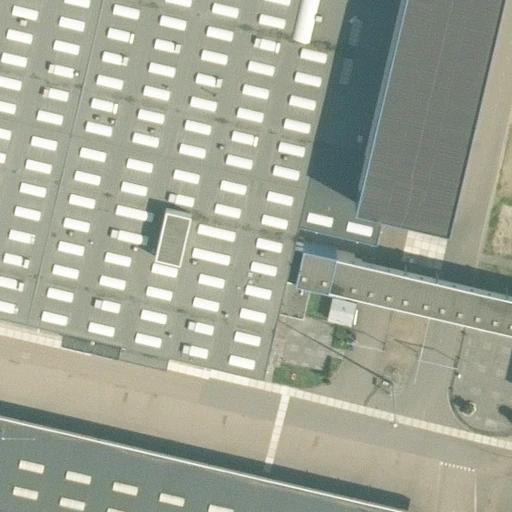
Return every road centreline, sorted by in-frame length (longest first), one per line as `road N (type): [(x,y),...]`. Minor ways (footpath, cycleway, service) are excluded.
road 1 (unknown): [(428,442),(0,338)]
road 2 (unknown): [(428,442),(511,69)]
